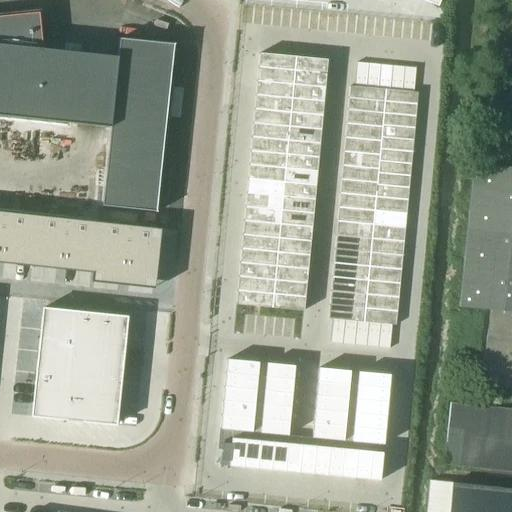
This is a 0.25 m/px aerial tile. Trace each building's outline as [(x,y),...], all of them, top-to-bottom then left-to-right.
[(0,116),(110,128),(111,110),(114,87),(116,63),(117,56),(43,48),(39,13),(0,16),(0,116)] [(104,182),(101,207),(157,213),(159,188),(162,164),(164,140),(167,116),(169,93),(172,69),(175,44),(119,38),(117,56),(116,63),(114,87),(111,110),(110,128),(109,134),(106,158),(104,182)] [(260,53),(258,67),(294,71),(296,57),(260,53)] [(296,57),(294,71),(326,74),(327,60),(296,57)] [(356,63),(354,87),(366,88),(368,64),(356,63)] [(368,64),(366,88),(378,89),(380,65),(368,64)] [(380,65),(378,89),(386,90),(390,90),(392,66),(380,65)] [(392,66),(390,90),(402,91),(404,67),(392,66)] [(258,67),(257,81),(293,85),(294,71),(258,67)] [(404,67),(402,91),(414,92),(416,68),(404,67)] [(294,71),(293,85),(325,88),(326,74),(294,71)] [(257,81),(256,95),(292,99),(293,85),(257,81)] [(293,85),(292,99),(323,102),(325,88),(293,85)] [(350,86),(349,98),(385,102),(386,90),(378,89),(366,88),(354,87),(350,86)] [(386,90),(385,102),(417,105),(418,93),(414,92),(402,91),(390,90),(386,90)] [(256,95),(254,109),(290,113),(292,99),(256,95)] [(349,98),(348,110),(384,114),(385,102),(349,98)] [(292,99),(290,113),(322,116),(323,102),(292,99)] [(506,103),(482,101),(482,100),(481,100),(479,125),(480,126),(480,125),(504,127),(504,128),(505,128),(507,102),(506,102),(506,103)] [(385,102),(384,114),(416,117),(417,105),(385,102)] [(254,109),(253,123),(289,127),(290,113),(254,109)] [(348,110),(346,124),(382,127),(382,125),(384,114),(348,110)] [(290,113),(289,127),(321,130),(322,116),(290,113)] [(384,114),(382,125),(414,128),(416,117),(384,114)] [(253,123),(252,137),(288,141),(289,127),(253,123)] [(346,124),(345,138),(381,141),(381,137),(382,127),(346,124)] [(382,127),(381,137),(413,140),(414,128),(382,125),(382,127)] [(289,127),(288,141),(319,144),(321,130),(289,127)] [(252,137),(250,151),(286,155),(288,141),(252,137)] [(381,141),(380,149),(412,152),(413,140),(381,137),(381,141)] [(345,138),(344,152),(380,155),(380,149),(381,141),(345,138)] [(288,141),(286,155),(318,158),(319,144),(288,141)] [(380,155),(379,161),(411,164),(412,152),(380,149),(380,155)] [(250,151),(249,165),(285,169),(286,155),(250,151)] [(344,152),(342,166),(378,169),(379,161),(380,155),(344,152)] [(286,155),(285,169),(317,172),(318,158),(286,155)] [(378,169),(378,173),(410,176),(411,164),(379,161),(378,169)] [(460,306),(511,311),(511,168),(475,164),(460,306)] [(249,165),(248,179),(284,182),(285,169),(249,165)] [(342,166),(341,180),(377,183),(378,173),(378,169),(342,166)] [(285,169),(284,182),(316,185),(317,172),(285,169)] [(377,183),(377,185),(409,188),(410,176),(378,173),(377,183)] [(248,179),(246,193),(282,196),(284,182),(248,179)] [(341,180),(340,194),(376,197),(377,185),(377,183),(341,180)] [(284,182),(282,196),(314,199),(316,185),(284,182)] [(377,185),(376,197),(408,200),(409,188),(377,185)] [(246,193),(245,207),(281,210),(282,196),(246,193)] [(340,194),(339,208),(374,211),(376,197),(340,194)] [(282,196),(281,210),(313,213),(314,199),(282,196)] [(376,197),(374,211),(406,214),(408,200),(376,197)] [(245,207),(244,221),(280,224),(281,210),(245,207)] [(339,208),(337,222),(373,225),(374,211),(339,208)] [(281,210),(280,224),(312,227),(313,213),(281,210)] [(374,211),(373,225),(405,228),(406,214),(374,211)] [(4,213),(0,248),(0,263),(30,267),(35,216),(4,213)] [(35,216),(30,267),(61,270),(67,219),(35,216)] [(67,219),(61,270),(92,273),(91,282),(92,282),(98,223),(67,219)] [(244,221),(243,235),(278,238),(280,224),(244,221)] [(337,222),(336,235),(372,239),(373,225),(337,222)] [(98,223),(92,282),(123,286),(130,226),(98,223)] [(280,224),(278,238),(310,241),(312,227),(280,224)] [(373,225),(372,239),(404,242),(405,228),(373,225)] [(130,226),(123,286),(155,289),(156,273),(161,229),(130,226)] [(243,235),(241,249),(277,252),(278,238),(243,235)] [(336,235),(335,249),(371,253),(372,239),(336,235)] [(278,238),(277,252),(309,255),(310,241),(278,238)] [(372,239),(371,253),(387,254),(402,256),(404,242),(372,239)] [(241,249),(240,263),(276,266),(277,252),(241,249)] [(335,249),(333,263),(369,267),(371,253),(335,249)] [(277,252),(276,266),(308,269),(309,255),(277,252)] [(371,253),(369,267),(401,270),(402,256),(387,254),(371,253)] [(240,263),(239,277),(274,280),(276,266),(240,263)] [(333,263),(332,277),(368,281),(369,267),(333,263)] [(276,266),(274,280),(306,283),(308,269),(276,266)] [(369,267),(368,281),(400,284),(401,270),(369,267)] [(239,277),(237,291),(273,294),(274,280),(239,277)] [(332,277),(331,291),(367,295),(368,281),(332,277)] [(274,280),(273,294),(305,297),(306,283),(274,280)] [(368,281),(367,295),(399,298),(400,284),(368,281)] [(237,291),(236,305),(272,308),(273,294),(237,291)] [(331,291),(329,305),(365,308),(367,295),(331,291)] [(273,294),(272,308),(304,311),(305,297),(273,294)] [(367,295),(365,308),(397,311),(399,298),(367,295)] [(329,305),(328,319),(332,319),(344,320),(356,322),(364,322),(365,308),(329,305)] [(43,308),(40,330),(75,334),(77,312),(43,308)] [(365,308),(364,322),(368,323),(380,324),(392,325),(396,325),(397,311),(365,308)] [(77,312),(75,334),(125,339),(127,317),(77,312)] [(332,319),(330,343),(342,344),(344,320),(332,319)] [(344,320),(342,344),(354,346),(356,322),(344,320)] [(356,322),(354,346),(366,347),(368,323),(364,322),(356,322)] [(368,323),(366,347),(378,348),(380,324),(368,323)] [(380,324),(378,348),(389,349),(392,325),(380,324)] [(40,330),(38,352),(72,355),(75,334),(40,330)] [(75,334),(72,355),(123,361),(125,339),(75,334)] [(38,352),(36,373),(70,377),(72,355),(38,352)] [(72,355),(70,377),(120,382),(123,361),(72,355)] [(227,359),(218,449),(230,451),(229,466),(380,481),(383,449),(371,448),(371,444),(384,445),(391,375),(318,368),(312,438),(288,436),(295,366),(227,359)] [(36,373),(34,395),(68,398),(70,377),(36,373)] [(70,377),(68,398),(118,403),(120,382),(70,377)] [(34,395),(31,417),(66,420),(68,398),(34,395)] [(68,398),(66,420),(81,422),(116,425),(118,403),(68,398)] [(511,408),(450,402),(444,464),(511,471),(511,408)] [(511,511),(511,489),(453,483),(450,511),(511,511)]
